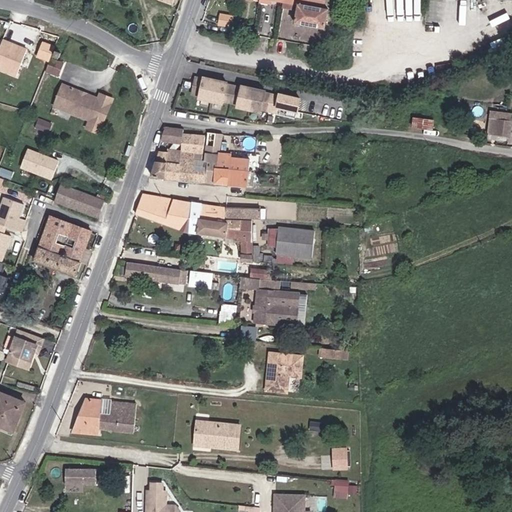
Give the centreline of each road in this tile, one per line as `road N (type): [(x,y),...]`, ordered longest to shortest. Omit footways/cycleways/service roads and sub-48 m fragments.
road 1 (tertiary): [(154,116),(19,480)]
road 2 (residential): [(154,116),(407,134),(511,151)]
road 3 (residential): [(0,2),(77,25),(169,69)]
road 4 (unknown): [(130,184),(283,213)]
